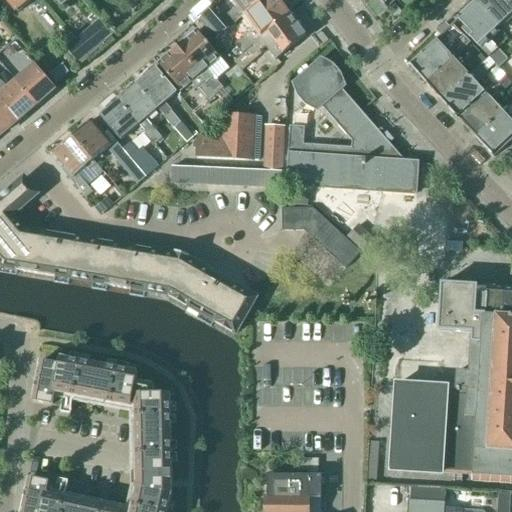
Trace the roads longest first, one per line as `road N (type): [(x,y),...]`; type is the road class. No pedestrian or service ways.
road 1 (residential): [(0,169),(192,0)]
road 2 (residential): [(0,511),(26,340),(0,336)]
road 3 (unclassified): [(491,193),(375,59)]
